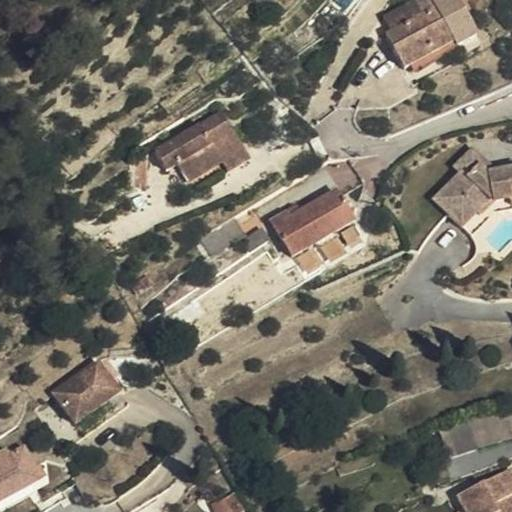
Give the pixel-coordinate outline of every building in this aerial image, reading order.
[(398,13),(377,26),(389,47),(402,39),(416,65),(450,46),(452,49),(474,36),(456,4),(453,6),(450,0),(423,0),(426,5),(400,19),(398,13)] [(214,114),(173,139),(184,150),(158,169),(160,172),(171,166),(182,187),(215,167),(220,176),(237,166),(216,129),(222,126),(214,114)] [(243,163),(222,126),(216,129),(237,166),(243,163)] [(184,150),(173,139),(149,153),(158,169),(184,150)] [(495,175),(500,172),(478,146),(456,168),(463,175),(467,179),(483,163),(495,175)] [(511,169),(500,172),(495,175),(483,163),(467,179),(463,175),(439,200),(477,237),(499,213),(497,201),(511,198),(511,169)] [(282,221),(278,214),(264,223),(285,257),(344,222),(327,192),(292,213),(282,221)] [(288,207),(278,214),(282,221),(292,213),(288,207)] [(239,237),(227,217),(194,239),(207,259),(239,237)] [(186,306),(167,319),(177,333),(196,321),(186,306)] [(94,363),(49,395),(80,439),(125,408),(94,363)] [(468,433),(502,421),(498,406),(434,428),(444,459),(473,450),(468,433)] [(507,438),(502,421),(468,433),(473,450),(507,438)] [(0,493),(21,482),(27,487),(38,482),(16,441),(2,449),(0,445),(0,493)] [(460,511),(477,511),(511,491),(511,485),(504,469),(452,497),(460,511)] [(0,501),(27,487),(21,482),(0,493),(0,501)] [(511,511),(511,491),(477,511),(511,511)]
